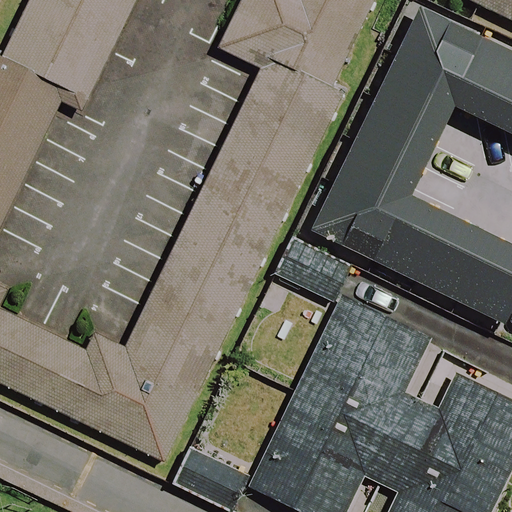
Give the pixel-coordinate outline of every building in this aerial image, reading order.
[(0,384),(172,468),(403,0),(262,0),(237,52),(275,71),(136,351),(17,293),(161,0),(37,0),(0,76),(0,384)] [(511,0),(498,0),(494,9),(511,17),(511,0)] [(511,57),(442,23),(331,247),(511,336),(511,251),(453,222),(496,136),(511,143),(511,57)] [(334,301),(352,263),(299,237),(289,232),(266,280),(330,310),(334,301)] [(451,347),(360,302),(264,497),(294,511),(364,511),(372,497),(401,511),(511,511),(511,376),(503,372),(476,427),(424,402),(451,347)] [(227,511),(241,482),(182,455),(167,489),(216,511),(227,511)]
